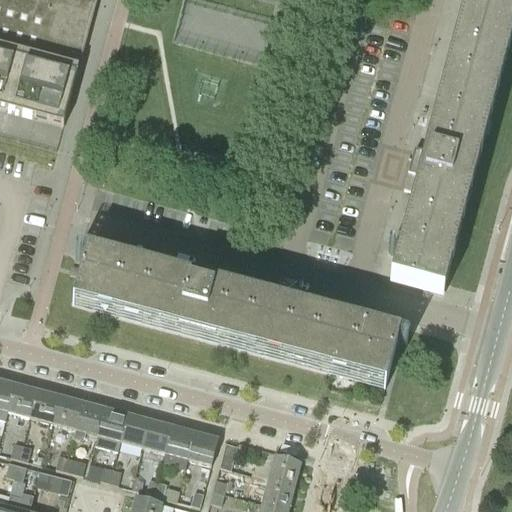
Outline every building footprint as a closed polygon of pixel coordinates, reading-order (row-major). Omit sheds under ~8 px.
[(0,0),(0,112),(63,130),(97,0),(0,0)] [(442,286),(511,22),(511,0),(471,0),(429,156),(414,152),(403,193),(419,197),(395,285),(439,297),(442,286)] [(385,388),(397,343),(213,294),(217,279),(177,268),(173,284),(85,260),(84,263),(73,305),(385,388)] [(76,281),(77,274),(70,272),(68,279),(76,281)] [(0,413),(7,415),(14,389),(0,385),(0,413)] [(30,422),(37,395),(14,389),(7,415),(30,422)] [(52,428),(57,408),(59,401),(37,395),(30,422),(52,428)] [(74,434),(81,407),(59,401),(57,408),(52,428),(74,434)] [(97,440),(99,433),(104,413),(81,407),(74,434),(72,444),(77,445),(83,442),(85,436),(97,440)] [(104,413),(99,433),(97,440),(93,452),(116,458),(119,446),(126,419),(104,413)] [(119,446),(142,452),(149,426),(126,419),(119,446)] [(142,452),(164,458),(172,432),(149,426),(142,452)] [(187,464),(193,443),(194,438),(172,432),(164,458),(187,464)] [(194,438),(193,443),(187,464),(210,470),(217,444),(194,438)] [(230,475),(237,451),(225,448),(218,472),(230,475)] [(9,462),(18,464),(22,451),(13,449),(9,462)] [(30,453),(22,451),(18,464),(27,467),(30,453)] [(34,460),(32,468),(39,470),(41,462),(34,460)] [(55,474),(63,476),(66,462),(59,460),(55,474)] [(268,485),(294,491),(301,467),(275,461),(268,485)] [(66,462),(63,476),(80,481),(83,467),(66,462)] [(4,481),(13,484),(17,470),(8,468),(4,481)] [(25,472),(17,470),(13,484),(21,486),(25,472)] [(100,486),(108,488),(111,474),(103,472),(100,486)] [(121,477),(111,474),(108,488),(117,491),(121,477)] [(70,485),(39,476),(35,491),(71,501),(72,496),(68,495),(70,485)] [(154,501),(158,487),(149,484),(145,498),(154,501)] [(215,485),(212,496),(224,499),(227,488),(215,485)] [(262,509),(273,511),(288,511),(294,491),(268,485),(262,509)] [(166,489),(158,487),(154,501),(162,503),(166,489)] [(194,496),(193,500),(190,510),(196,511),(199,511),(203,499),(194,496)] [(224,499),(212,496),(209,508),(221,511),(224,499)] [(29,511),(32,501),(21,498),(20,503),(8,500),(8,502),(5,511),(29,511)] [(0,511),(5,511),(8,502),(0,499),(0,511)] [(132,511),(160,511),(161,508),(135,501),(132,511)]
